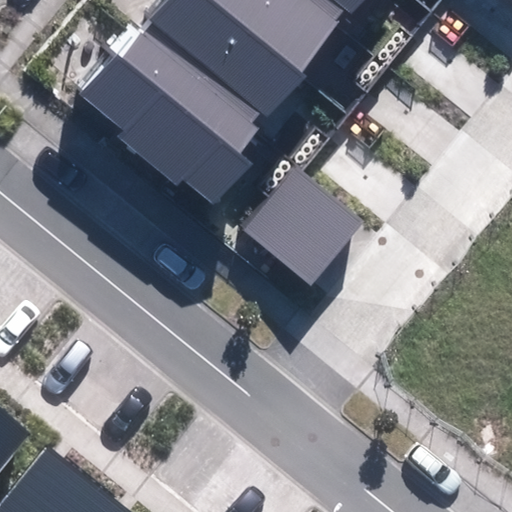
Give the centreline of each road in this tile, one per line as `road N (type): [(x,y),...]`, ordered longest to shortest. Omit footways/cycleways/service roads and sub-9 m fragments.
road 1 (residential): [(511,119),(281,404)]
road 2 (residential): [(0,180),(281,404)]
road 3 (residential): [(281,404),(410,511)]
